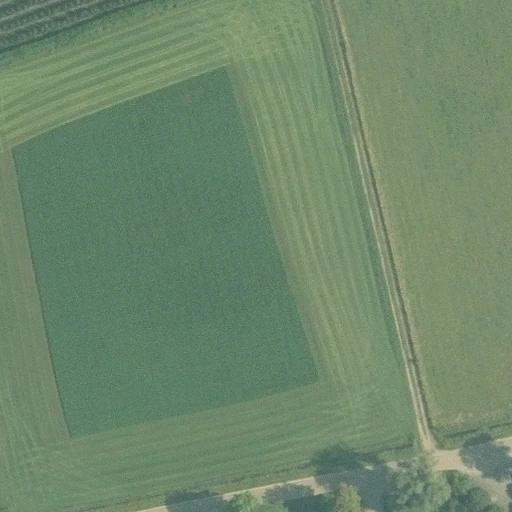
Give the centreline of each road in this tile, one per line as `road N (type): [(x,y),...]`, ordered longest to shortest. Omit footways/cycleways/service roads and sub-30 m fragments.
road 1 (track): [(324,0),(428,458)]
road 2 (unclassified): [(511,440),(185,511)]
